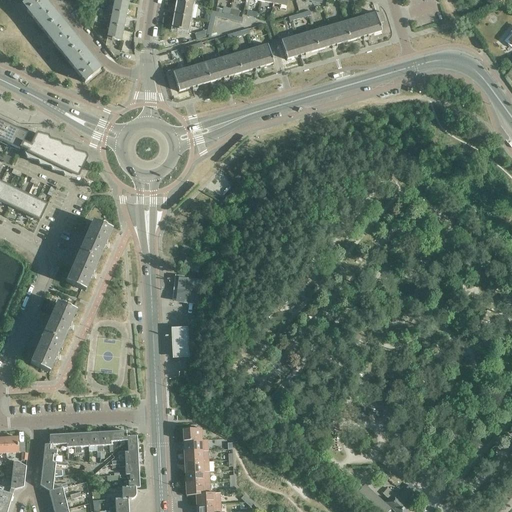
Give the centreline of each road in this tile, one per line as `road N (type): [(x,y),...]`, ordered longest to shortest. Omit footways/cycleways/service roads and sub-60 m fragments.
road 1 (unclassified): [(171,140),(412,66)]
road 2 (secondary): [(156,409),(147,176)]
road 3 (residential): [(0,382),(42,277),(42,253),(0,228)]
road 4 (unclassified): [(412,66),(455,60),(470,67),(511,118)]
road 5 (residential): [(147,124),(155,0)]
